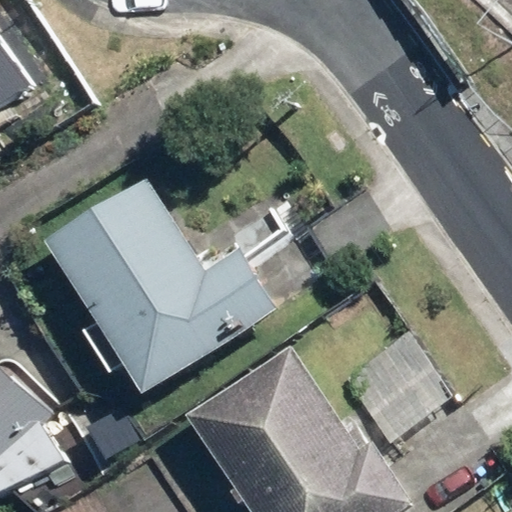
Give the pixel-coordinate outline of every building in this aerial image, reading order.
[(0,3),(0,128),(60,85),(0,3)] [(166,175),(68,244),(174,396),(305,305),(264,247),(233,270),(166,175)] [(395,231),(366,195),(318,234),(347,270),(395,231)] [(422,326),(354,379),(408,447),(476,394),(422,326)] [(431,511),(443,503),(397,440),(388,446),(311,341),(205,418),(274,511),(431,511)] [(0,498),(75,410),(24,367),(0,395),(0,394),(0,498)]
